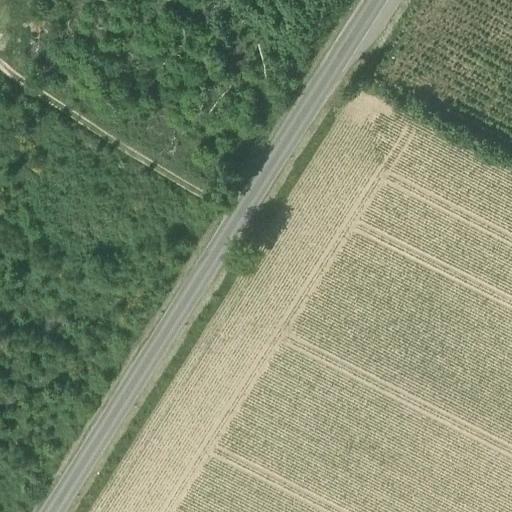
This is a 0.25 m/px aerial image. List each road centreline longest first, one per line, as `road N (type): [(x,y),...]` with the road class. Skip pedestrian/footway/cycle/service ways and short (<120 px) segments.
road 1 (secondary): [(54,511),(377,0)]
road 2 (track): [(243,210),(0,46)]
